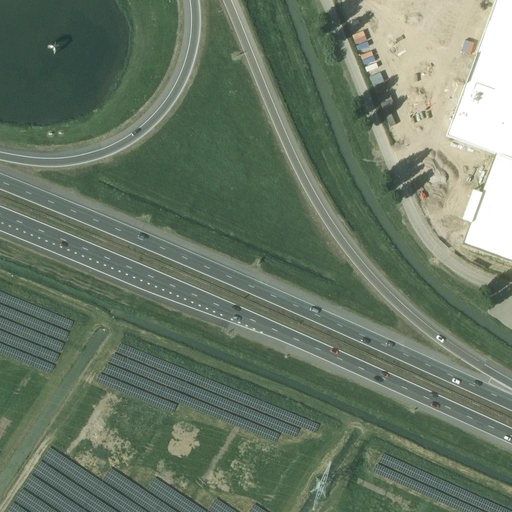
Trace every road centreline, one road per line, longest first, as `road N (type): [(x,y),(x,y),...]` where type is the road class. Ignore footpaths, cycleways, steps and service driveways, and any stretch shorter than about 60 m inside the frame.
road 1 (motorway): [(0,215),(511,438)]
road 2 (motorway): [(511,404),(0,182)]
road 3 (motorway): [(511,385),(419,326),(337,236),(299,172),(226,0)]
road 4 (unclassified): [(326,0),(417,226),(457,268),(511,292)]
road 5 (motorway): [(195,0),(196,37),(182,86),(135,139),(50,165),(0,157)]
